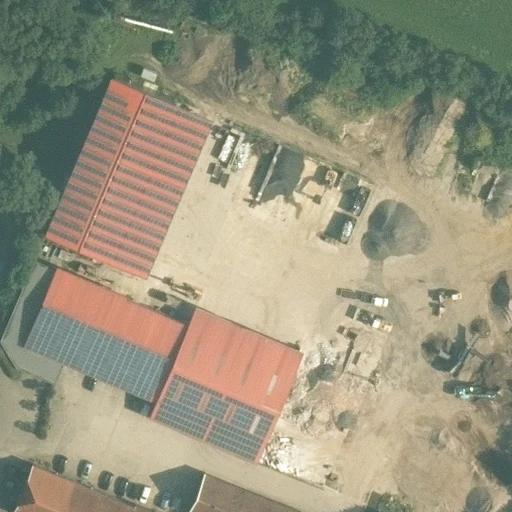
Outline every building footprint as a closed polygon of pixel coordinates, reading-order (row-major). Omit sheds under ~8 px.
[(210,114),(112,72),(46,229),(144,270),(210,114)] [(186,322),(56,268),(25,341),(155,397),(156,397),(187,323),(186,322)] [(298,348),(194,304),(186,322),(187,323),(156,397),(155,397),(147,415),(251,459),(298,348)] [(132,504),(31,463),(12,511),(14,511),(154,511),(133,503),(132,504)] [(301,511),(203,472),(187,511),(189,511),(301,511)]
